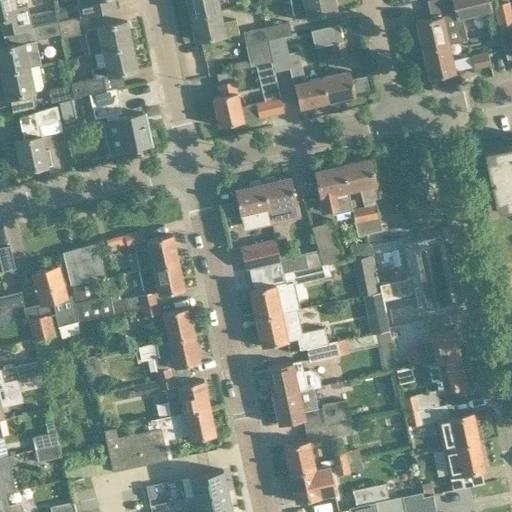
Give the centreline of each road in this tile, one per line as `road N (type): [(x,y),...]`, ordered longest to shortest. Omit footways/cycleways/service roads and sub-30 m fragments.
road 1 (residential): [(266,511),(188,164)]
road 2 (residential): [(434,109),(503,419)]
road 3 (residential): [(188,164),(395,118)]
road 4 (residential): [(0,208),(188,164)]
road 5 (residential): [(188,164),(153,0)]
road 6 (residential): [(395,118),(370,0)]
